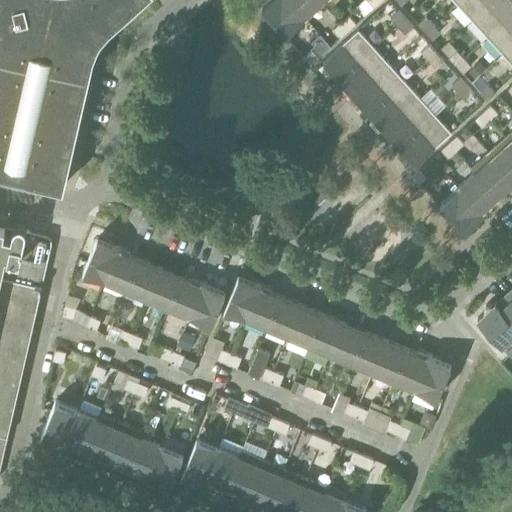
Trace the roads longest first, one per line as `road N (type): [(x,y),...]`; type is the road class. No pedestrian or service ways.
road 1 (residential): [(422,466),(47,311)]
road 2 (residential): [(486,269),(245,0)]
road 3 (residential): [(102,183),(433,320)]
road 4 (residential): [(102,183),(134,55),(144,33),(181,0)]
road 5 (residential): [(422,466),(465,361),(465,349),(433,320)]
road 6 (residential): [(17,469),(47,311)]
